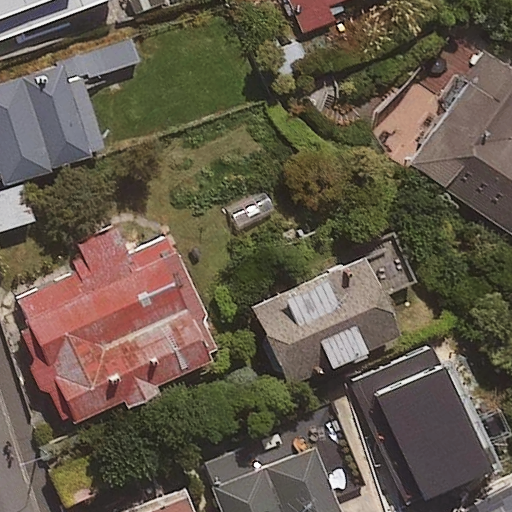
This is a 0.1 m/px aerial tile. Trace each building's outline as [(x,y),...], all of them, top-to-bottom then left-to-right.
[(0,0),(0,39),(95,0),(0,0)] [(127,0),(133,13),(168,0),(127,0)] [(286,0),(298,26),(341,7),(338,0),(286,0)] [(279,43),(268,23),(247,35),(271,76),(301,58),(289,37),(279,43)] [(134,57),(125,31),(0,75),(0,176),(97,142),(74,79),(134,57)] [(511,113),(511,60),(482,40),(403,157),(507,227),(511,219),(511,127),(505,123),(511,113)] [(0,223),(26,216),(15,180),(0,184),(0,223)] [(154,383),(150,374),(213,344),(159,229),(121,246),(109,220),(65,241),(76,265),(13,294),(29,329),(12,337),(34,385),(40,382),(57,417),(110,392),(115,401),(154,383)] [(410,275),(387,229),(242,300),(281,377),(389,323),(373,293),(410,275)] [(471,482),(444,386),(356,411),(384,507),(471,482)] [(366,495),(345,442),(249,477),(241,456),(201,471),(216,511),(330,511),(329,509),(366,495)] [(101,483),(88,450),(47,465),(60,499),(101,483)] [(184,511),(180,499),(144,511),(184,511)]
